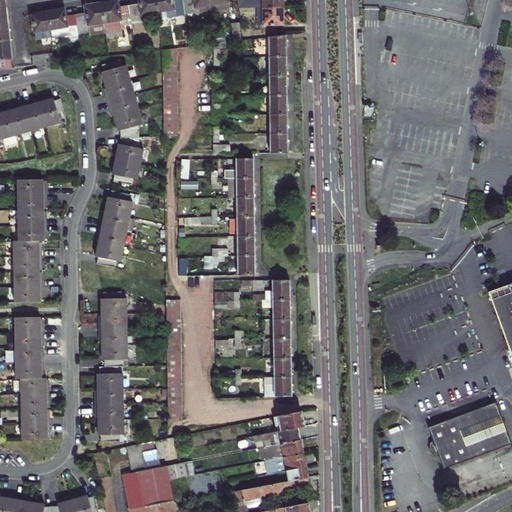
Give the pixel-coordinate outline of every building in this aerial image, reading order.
[(129,6),(132,24),(143,23),(142,17),(158,14),(155,0),(138,0),(139,4),(129,6)] [(155,0),(158,14),(165,13),(166,18),(175,16),(176,18),(186,16),(183,0),(155,0)] [(183,0),(186,16),(212,12),(211,6),(210,0),(183,0)] [(248,0),(237,0),(239,11),(245,11),(263,9),(283,9),(283,0),(250,0),(249,0),(248,0)] [(132,24),(129,6),(119,8),(118,1),(110,2),(101,4),(106,33),(107,40),(124,37),(122,26),(132,24)] [(211,6),(212,12),(229,9),(228,3),(211,6)] [(106,33),(101,4),(93,5),(84,6),(85,14),(76,15),(79,32),(79,34),(88,32),(89,37),(106,33)] [(48,12),(52,37),(79,32),(76,15),(66,17),(65,9),(57,11),(48,12)] [(283,9),(263,9),(263,26),(283,26),(283,17),(283,9)] [(52,37),(48,12),(40,14),(31,15),(34,34),(35,34),(35,39),(52,37)] [(7,29),(6,24),(0,24),(0,42),(10,41),(9,37),(9,33),(8,29),(7,29)] [(242,41),(240,24),(231,25),(233,42),(242,41)] [(286,57),(286,36),(269,38),(269,48),(269,57),(286,57)] [(11,55),(10,41),(0,42),(0,69),(13,68),(11,55)] [(80,50),(81,60),(92,59),(91,49),(80,50)] [(162,73),(162,89),(163,104),(163,136),(163,137),(177,137),(176,49),(162,51),(162,73)] [(31,56),(32,66),(50,64),(54,63),(53,54),(31,56)] [(269,67),(269,76),(287,76),(286,57),(269,57),(269,67)] [(105,88),(130,82),(126,66),(121,67),(119,61),(102,66),(104,72),(101,73),(103,80),(105,88)] [(287,76),(269,76),(270,86),(270,96),(287,96),(287,76)] [(107,103),(134,96),(130,82),(105,88),(107,94),(105,94),(106,99),(107,103)] [(113,117),(138,110),(134,96),(107,103),(108,108),(110,112),(112,112),(113,117)] [(270,106),(270,115),(287,115),(287,96),(270,96),(270,106)] [(212,116),(225,116),(225,97),(218,97),(212,97),(212,116)] [(66,118),(61,100),(54,102),(53,99),(46,101),(38,103),(45,127),(60,123),(59,120),(66,118)] [(28,104),(23,105),(31,131),(45,127),(38,103),(32,104),(32,102),(28,104)] [(16,109),(9,111),(16,135),(31,131),(23,105),(19,106),(15,107),(16,109)] [(0,111),(0,133),(2,140),(16,135),(9,111),(4,113),(3,110),(0,111)] [(142,125),(138,110),(113,117),(115,124),(117,132),(121,131),(121,138),(139,137),(138,126),(142,125)] [(287,115),(270,115),(270,125),(270,135),(287,134),(287,115)] [(288,153),(287,134),(270,135),(270,144),(270,154),(288,153)] [(115,160),(140,165),(143,149),(139,148),(139,137),(121,138),(121,145),(119,145),(117,152),(115,160)] [(212,146),(213,154),(230,154),(230,146),(212,146)] [(136,180),(140,165),(115,160),(114,168),(112,175),(115,176),(113,182),(131,185),(133,179),(136,180)] [(236,160),(236,179),(254,178),(253,160),(236,160)] [(254,198),(254,178),(236,179),(228,179),(228,198),(237,198),(254,198)] [(193,181),(178,181),(178,195),(193,195),(193,190),(209,190),(209,187),(217,187),(217,179),(211,179),(211,182),(193,182),(193,181)] [(18,181),(18,196),(45,196),(45,192),(45,187),(43,187),(43,180),(18,181)] [(104,212),(129,218),(132,202),(128,202),(129,196),(111,192),(110,198),(107,197),(106,205),(104,212)] [(18,196),(18,211),(43,211),(43,205),(46,205),(46,200),(45,196),(18,196)] [(254,217),(254,198),(237,198),(237,217),(254,217)] [(43,211),(18,211),(18,226),(46,226),(46,221),(46,217),(44,217),(43,211)] [(126,232),(129,218),(104,212),(103,219),(101,218),(100,223),(99,227),(126,232)] [(254,237),(254,217),(237,217),(237,237),(254,237)] [(18,226),(19,242),(39,242),(44,242),(44,235),(46,235),(46,230),(46,226),(18,226)] [(123,247),(126,232),(99,227),(98,232),(98,236),(99,237),(98,242),(123,247)] [(254,237),(237,237),(238,256),(255,256),(254,237)] [(14,242),(14,257),(42,257),(42,253),(42,248),(39,248),(39,242),(19,242),(14,242)] [(120,262),(123,247),(98,242),(97,249),(95,257),(98,257),(96,264),(115,268),(116,261),(120,262)] [(255,275),(255,256),(238,256),(238,275),(255,275)] [(42,257),(14,257),(14,272),(40,272),(39,266),(42,266),(42,262),(42,257)] [(212,275),(212,265),(212,257),(203,257),(204,275),(212,275)] [(14,272),(14,287),(42,287),(42,282),(42,278),(40,278),(40,272),(14,272)] [(272,291),(272,299),(290,299),(289,280),(272,280),(272,291)] [(511,283),(503,287),(486,294),(509,354),(511,362),(511,283)] [(14,287),(14,303),(40,303),(40,296),(42,296),(42,291),(42,287),(14,287)] [(100,314),(126,314),(126,299),(121,299),(121,292),(103,292),(103,299),(100,299),(100,307),(100,314)] [(240,292),(215,292),(215,300),(227,300),(234,300),(240,300),(240,292)] [(272,308),(273,319),(290,319),(290,299),(272,299),(272,308)] [(167,357),(167,366),(167,379),(168,388),(168,404),(168,409),(168,419),(182,418),(180,300),(166,300),(166,314),(166,324),(166,328),(166,330),(167,343),(167,357)] [(215,300),(215,308),(221,308),(227,308),(227,300),(215,300)] [(126,329),(126,314),(100,314),(100,320),(98,320),(98,325),(98,329),(126,329)] [(40,318),(15,318),(15,334),(43,333),(43,329),(43,324),(40,324),(40,318)] [(290,319),(273,319),(273,338),(290,338),(290,319)] [(101,344),(126,344),(126,329),(98,329),(98,334),(99,339),(101,339),(101,344)] [(157,330),(157,344),(167,343),(166,330),(157,330)] [(15,334),(15,349),(41,348),(40,343),(43,343),(43,338),(43,333),(15,334)] [(290,338),(273,338),(273,358),(291,357),(290,338)] [(127,367),(126,344),(101,344),(101,352),(101,360),(104,360),(104,367),(118,367),(127,367)] [(15,349),(16,364),(43,363),(43,359),(43,354),(41,354),(41,348),(15,349)] [(291,357),(273,358),(274,377),(291,377),(291,357)] [(43,363),(16,364),(16,379),(21,379),(41,379),(41,372),(43,372),(43,368),(43,363)] [(167,379),(167,366),(156,366),(157,379),(167,379)] [(98,389),(123,389),(122,374),(118,374),(118,367),(104,367),(100,367),(100,374),(97,374),(97,382),(98,389)] [(291,377),(274,377),(263,377),(263,388),(274,388),(274,397),(291,396),(291,387),(291,377)] [(41,379),(21,379),(21,395),(49,394),(49,390),(49,386),(46,386),(46,379),(41,379)] [(123,404),(123,389),(98,389),(98,396),(95,396),(95,400),(95,404),(123,404)] [(49,394),(21,395),(21,410),(47,410),(47,403),(49,403),(49,399),(49,394)] [(511,443),(495,403),(429,428),(433,441),(429,443),(429,445),(429,448),(430,451),(431,453),(432,455),(434,457),(439,455),(444,469),(511,443)] [(123,419),(123,404),(95,404),(95,409),(95,414),(98,414),(98,420),(123,419)] [(47,410),(21,410),(22,425),(49,424),(49,420),(49,415),(47,415),(47,410)] [(299,412),(270,418),(273,432),(298,427),(302,427),(300,419),(299,412)] [(123,419),(98,420),(98,427),(98,435),(101,435),(101,442),(119,442),(119,435),(123,435),(123,419)] [(22,440),(47,440),(47,434),(49,434),(49,429),(49,424),(22,425),(22,440)] [(256,449),(259,448),(301,440),(299,434),(298,427),(273,432),(252,437),(254,443),(255,443),(256,449)] [(268,460),(273,459),(303,453),(302,447),(301,440),(259,448),(261,459),(265,458),(265,461),(268,460)] [(153,441),(141,444),(146,470),(160,468),(157,449),(154,450),(153,441)] [(141,444),(129,446),(134,473),(146,470),(141,444)] [(99,462),(107,461),(105,452),(97,453),(99,462)] [(303,453),(273,459),(276,473),(286,471),(306,467),(304,460),(303,453)] [(273,459),(268,460),(270,474),(276,473),(273,459)] [(194,475),(192,462),(185,463),(187,477),(194,475)] [(187,477),(185,463),(176,465),(178,479),(187,477)] [(176,465),(168,466),(171,480),(178,479),(176,465)] [(171,480),(168,466),(160,468),(146,470),(134,473),(122,475),(128,510),(175,501),(171,480)] [(286,471),(288,481),(308,477),(306,467),(286,471)] [(238,511),(262,511),(301,504),(308,503),(312,502),(310,489),(308,477),(288,481),(279,482),(243,490),(237,492),(238,494),(235,495),(237,503),(268,497),(270,504),(238,510),(238,511)] [(80,498),(72,500),(75,511),(98,511),(95,497),(88,499),(87,495),(80,498)] [(0,496),(0,511),(11,511),(14,497),(11,496),(8,496),(7,498),(0,496)] [(11,511),(26,511),(29,502),(21,500),(21,499),(18,498),(14,497),(11,511)] [(75,511),(72,500),(65,502),(57,504),(58,506),(51,507),(51,511),(75,511)] [(29,502),(26,511),(51,511),(51,507),(44,507),(45,505),(37,503),(29,502)] [(301,504),(262,511),(309,511),(308,503),(301,504)]
